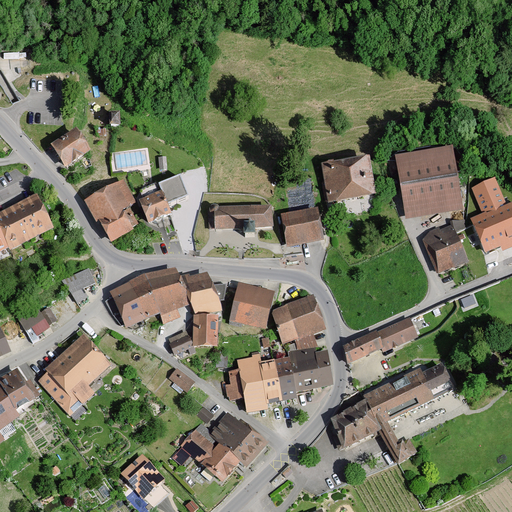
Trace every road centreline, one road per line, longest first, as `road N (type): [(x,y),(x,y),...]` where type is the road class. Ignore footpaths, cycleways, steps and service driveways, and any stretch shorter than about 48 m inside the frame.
road 1 (tertiary): [(121,261),(304,280),(325,300),(336,345)]
road 2 (residential): [(91,311),(173,362),(288,455)]
road 3 (residential): [(336,345),(511,271)]
road 4 (tertiary): [(0,123),(102,251),(121,261)]
road 5 (tertiary): [(336,345),(335,395),(288,455)]
